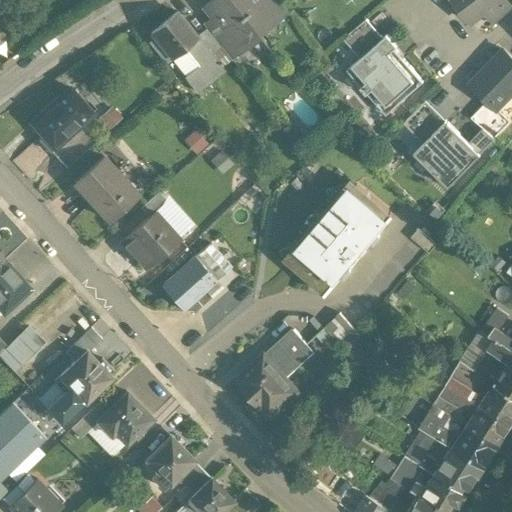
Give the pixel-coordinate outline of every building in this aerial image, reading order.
[(256,31),(231,0),(211,0),(204,6),(212,16),(223,30),(235,46),(237,45),(256,31)] [(262,0),(231,0),(256,31),(273,17),(275,16),(262,0)] [(289,12),(280,0),(262,0),(275,16),(273,17),(277,21),(289,12)] [(452,0),(470,23),(484,12),(498,0),(452,0)] [(505,0),(498,0),(484,12),(494,24),(511,8),(505,0)] [(192,30),(174,9),(146,27),(156,39),(151,42),(155,48),(160,45),(166,52),(178,44),(195,34),(192,30)] [(202,24),(213,38),(223,30),(212,16),(202,24)] [(365,20),(346,37),(363,56),(382,39),(365,20)] [(213,38),(202,24),(200,22),(192,30),(195,34),(211,53),(220,46),(213,38)] [(235,46),(223,30),(213,38),(220,46),(229,58),(241,49),(237,45),(235,46)] [(211,53),(195,34),(178,44),(197,66),(185,77),(195,89),(222,67),(211,53)] [(396,47),(386,35),(382,39),(363,56),(360,59),(346,72),(360,88),(359,88),(366,95),(385,116),(423,82),(393,50),(396,47)] [(363,56),(346,37),(342,40),(360,59),(363,56)] [(511,58),(503,49),(469,84),(486,101),(495,110),(497,108),(511,92),(511,58)] [(67,86),(29,122),(41,134),(53,147),(91,111),(67,86)] [(495,110),(486,101),(470,118),(483,130),(494,138),(510,121),(497,108),(495,110)] [(403,124),(424,144),(443,124),(422,104),(403,124)] [(113,106),(99,118),(109,131),(123,120),(113,106)] [(469,144),(446,121),(443,124),(424,144),(414,155),(448,188),(481,155),(469,144)] [(483,130),(469,144),(481,155),(495,140),(494,138),(483,130)] [(53,147),(41,134),(36,138),(48,151),(53,147)] [(15,160),(30,175),(49,155),(34,140),(15,160)] [(103,156),(73,183),(107,220),(136,193),(103,156)] [(394,215),(351,180),(283,261),(325,296),(394,215)] [(127,219),(134,228),(154,211),(146,203),(127,219)] [(134,228),(121,240),(144,266),(177,237),(154,211),(134,228)] [(210,239),(193,254),(215,278),(231,263),(210,239)] [(193,254),(161,284),(183,308),(215,278),(193,254)] [(0,311),(27,287),(4,260),(0,264),(0,311)] [(8,346),(0,353),(0,356),(15,373),(42,348),(25,330),(8,346)] [(293,330),(265,356),(280,371),(308,345),(293,330)] [(487,337),(494,342),(511,353),(511,343),(491,330),(487,337)] [(346,350),(345,352),(358,363),(372,348),(358,336),(346,350)] [(511,353),(494,342),(473,374),(493,387),(503,371),(511,356),(511,353)] [(85,352),(53,383),(63,393),(47,409),(59,422),(81,401),(83,402),(109,377),(108,376),(112,373),(100,361),(97,364),(85,352)] [(263,354),(235,380),(238,383),(236,384),(260,410),(268,403),(276,412),(298,391),(280,371),(265,356),(263,354)] [(511,356),(503,371),(493,387),(511,399),(511,356)] [(459,364),(451,376),(485,399),(493,387),(473,374),(459,364)] [(485,399),(451,376),(445,386),(479,409),(485,399)] [(479,409),(445,386),(438,396),(463,413),(472,419),(479,409)] [(511,422),(511,399),(493,387),(485,399),(479,409),(508,429),(511,422)] [(107,410),(96,420),(110,435),(114,432),(125,443),(151,418),(126,392),(107,410)] [(463,413),(438,396),(430,407),(432,408),(445,417),(456,423),(463,413)] [(99,401),(81,418),(90,426),(96,420),(107,410),(99,401)] [(11,404),(0,413),(0,479),(44,438),(11,404)] [(445,417),(432,408),(425,419),(438,428),(445,417)] [(508,429),(479,409),(472,419),(466,430),(494,450),(508,429)] [(90,426),(81,418),(71,428),(79,437),(90,426)] [(438,428),(425,419),(418,429),(422,431),(434,439),(451,450),(452,451),(458,441),(438,428)] [(494,450),(466,430),(458,441),(452,451),(482,469),(494,450)] [(422,431),(411,449),(423,457),(434,439),(422,431)] [(169,436),(145,459),(156,471),(150,476),(161,488),(167,483),(169,484),(177,476),(193,460),(169,436)] [(423,457),(411,449),(404,459),(417,466),(423,457)] [(452,451),(451,450),(434,477),(463,498),(482,469),(452,451)] [(394,470),(402,457),(394,452),(386,465),(394,470)] [(390,481),(403,489),(410,479),(418,467),(417,466),(404,459),(402,457),(394,470),(388,480),(390,481)] [(193,460),(177,476),(185,485),(202,469),(193,460)] [(202,469),(185,485),(194,493),(210,478),(202,469)] [(454,511),(463,498),(434,477),(426,489),(419,500),(438,511),(454,511)] [(232,500),(210,478),(194,493),(183,505),(189,511),(190,511),(195,507),(198,510),(200,508),(203,511),(220,511),(233,500),(232,500)] [(44,489),(34,479),(6,505),(12,511),(51,511),(53,511),(59,505),(58,504),(56,505),(42,490),(44,489)] [(426,489),(410,479),(403,489),(409,493),(419,500),(426,489)] [(390,481),(383,490),(389,494),(397,499),(403,489),(390,481)] [(246,511),(257,501),(244,489),(232,500),(233,500),(220,511),(246,511)] [(389,494),(383,490),(373,502),(381,507),(389,494)] [(419,500),(409,493),(403,503),(413,509),(419,500)] [(389,494),(381,507),(386,510),(388,511),(393,504),(397,499),(389,494)] [(438,511),(419,500),(413,509),(411,511),(438,511)] [(381,507),(373,502),(364,511),(384,511),(386,510),(381,507)]
